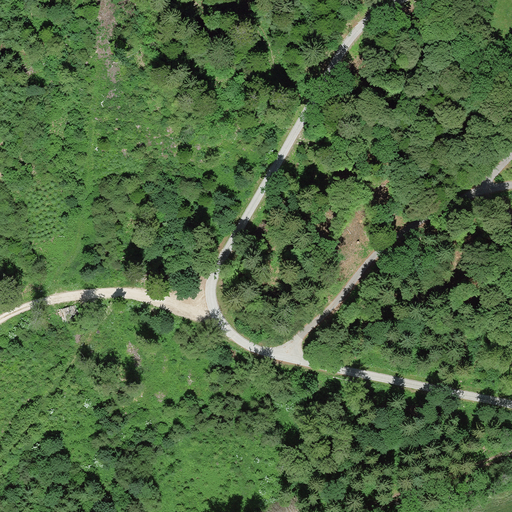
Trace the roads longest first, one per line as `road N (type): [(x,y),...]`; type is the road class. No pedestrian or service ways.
road 1 (unclassified): [(408,0),(354,39),(216,268),(209,295),(222,324),(253,348),(511,403)]
road 2 (track): [(222,324),(157,296),(121,291),(44,302),(0,320)]
road 3 (track): [(511,453),(355,511)]
